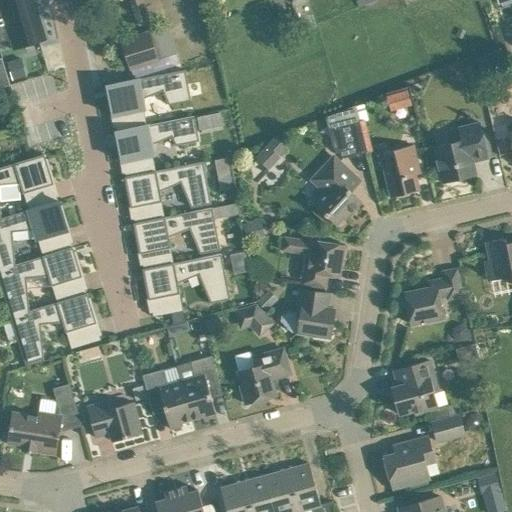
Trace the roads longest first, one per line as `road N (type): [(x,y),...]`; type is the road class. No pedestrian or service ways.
road 1 (residential): [(61,0),(121,314)]
road 2 (residential): [(339,406),(356,377),(383,227),(511,197)]
road 3 (residential): [(54,488),(339,406)]
